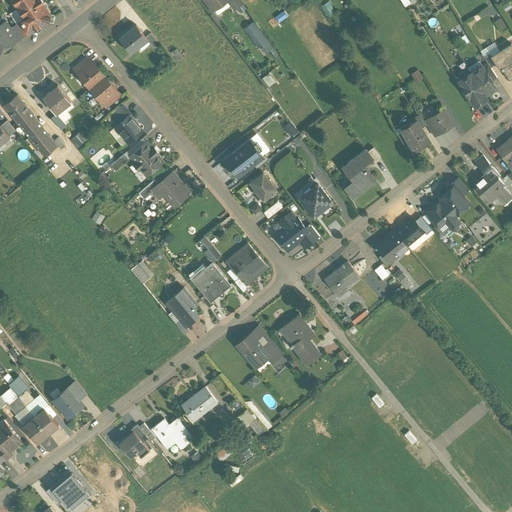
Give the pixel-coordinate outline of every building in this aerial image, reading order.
[(11,0),(25,20),(22,22),(22,23),(30,34),(30,35),(51,22),(52,17),(43,3),(44,3),(41,0),(11,0)] [(206,0),(213,10),(227,0),(206,0)] [(243,3),(240,0),(229,0),(236,9),(243,3)] [(7,23),(0,27),(0,40),(6,49),(18,41),(19,42),(20,42),(12,30),(7,23)] [(22,23),(17,26),(25,38),(30,34),(22,23)] [(136,26),(120,38),(119,39),(131,54),(132,53),(131,53),(138,47),(137,45),(145,39),(147,41),(148,41),(145,37),(136,25),(135,26),(136,26)] [(511,35),(511,32),(507,25),(502,29),(508,38),(511,35)] [(17,26),(12,30),(20,42),(25,38),(17,26)] [(159,44),(151,33),(145,37),(148,41),(147,41),(153,48),(159,44)] [(272,51),(261,37),(254,42),(264,56),(272,51)] [(145,39),(137,45),(138,47),(147,41),(145,39)] [(494,43),(481,52),(484,58),(490,54),(491,57),(500,51),(494,43)] [(491,57),(493,60),(496,64),(500,70),(501,70),(502,71),(503,70),(510,80),(511,78),(511,44),(500,51),(491,57)] [(490,54),(484,58),(488,63),(490,67),(491,68),(496,64),(493,60),(491,57),(490,54)] [(87,60),(74,70),(79,75),(91,65),(87,60)] [(91,65),(79,75),(90,88),(105,77),(93,63),(91,65)] [(490,67),(488,63),(482,67),(492,82),(492,81),(497,78),(491,68),(490,67)] [(492,82),(482,67),(471,74),(485,96),(497,89),(492,81),(492,82)] [(419,70),(413,74),(417,82),(424,78),(419,70)] [(470,74),(459,81),(475,107),(487,99),(485,96),(471,74),(470,74)] [(116,90),(105,77),(90,88),(101,102),(113,92),(116,90)] [(427,87),(424,80),(418,82),(422,90),(427,87)] [(71,103),(58,87),(43,98),(54,112),(61,107),(63,109),(71,103)] [(113,92),(101,102),(106,108),(118,98),(113,92)] [(54,141),(18,95),(4,106),(44,156),(58,146),(54,141)] [(123,105),(109,116),(117,125),(129,115),(129,116),(131,114),(123,105)] [(444,110),(429,118),(439,133),(453,124),(444,110)] [(66,125),(57,114),(52,118),(61,129),(66,125)] [(425,121),(420,114),(414,118),(416,121),(417,120),(422,128),(427,125),(425,121)] [(117,125),(115,127),(128,143),(142,131),(129,116),(129,115),(117,125)] [(429,118),(425,121),(427,125),(434,136),(439,133),(429,118)] [(416,121),(408,125),(410,128),(403,132),(409,143),(414,150),(429,141),(422,128),(417,120),(416,121)] [(16,131),(7,121),(0,126),(9,137),(16,131)] [(0,125),(0,144),(9,137),(0,126),(0,125)] [(403,132),(398,135),(404,146),(409,143),(403,132)] [(86,140),(79,133),(72,140),(79,147),(86,140)] [(511,137),(496,149),(507,163),(508,163),(511,159),(511,137)] [(65,146),(58,138),(54,141),(58,146),(61,149),(65,146)] [(253,164),(263,156),(250,139),(230,154),(224,159),(237,176),(253,164)] [(147,143),(131,156),(136,162),(134,163),(140,170),(141,169),(146,175),(163,161),(158,155),(159,154),(154,147),(152,148),(147,143)] [(373,148),(368,152),(373,159),(372,160),(374,162),(381,157),(373,148)] [(224,159),(230,154),(227,150),(216,158),(219,163),(224,159)] [(366,150),(342,168),(349,177),(351,176),(364,166),(372,160),(373,159),(368,152),(366,150)] [(124,154),(111,165),(115,171),(129,159),(124,154)] [(253,164),(257,169),(269,160),(265,154),(263,156),(253,164)] [(483,154),(475,161),(483,171),(491,165),(483,154)] [(491,165),(483,171),(485,173),(475,182),(478,187),(476,189),(481,195),(484,193),(490,200),(496,195),(502,202),(511,194),(502,184),(504,183),(501,179),(499,177),(500,175),(491,165)] [(364,166),(351,176),(356,183),(346,191),(352,199),(363,190),(361,188),(372,179),(374,181),(375,181),(367,170),(368,170),(367,168),(366,169),(364,166)] [(191,192),(174,171),(159,183),(153,189),(154,191),(161,199),(164,196),(173,207),(191,192)] [(276,190),(263,172),(250,182),(264,200),(276,190)] [(511,193),(511,179),(507,174),(501,179),(504,183),(502,184),(511,194),(511,193)] [(469,189),(459,177),(449,185),(451,188),(459,197),(463,194),(469,189)] [(155,179),(139,192),(145,198),(154,191),(153,189),(159,183),(155,179)] [(310,184),(297,193),(300,197),(305,193),(304,191),(310,187),(311,189),(318,184),(314,180),(313,181),(310,184)] [(331,202),(318,184),(311,189),(305,193),(300,197),(313,215),(331,202)] [(459,197),(451,188),(441,197),(442,199),(453,212),(459,207),(461,210),(465,210),(469,206),(469,203),(470,203),(463,194),(459,197)] [(453,212),(442,199),(427,211),(434,220),(445,233),(445,232),(443,230),(449,225),(452,228),(456,228),(460,225),(461,221),(453,212)] [(258,202),(251,208),(256,213),(262,207),(258,202)] [(278,202),(264,213),(268,218),(282,207),(278,202)] [(100,223),(105,216),(98,212),(93,219),(100,223)] [(298,218),(296,220),(290,212),(279,221),(282,224),(281,229),(275,234),(275,235),(275,237),(277,240),(280,241),(287,250),(301,239),(302,241),(310,234),(306,228),(298,218)] [(434,220),(428,224),(439,237),(445,233),(434,220)] [(319,236),(310,224),(306,228),(310,234),(302,241),(307,246),(319,236)] [(449,225),(443,230),(445,232),(448,235),(453,231),(452,228),(449,225)] [(408,246),(394,229),(393,230),(394,230),(377,244),(377,243),(376,244),(383,252),(390,261),(391,260),(408,246)] [(212,246),(204,236),(201,239),(209,249),(212,246)] [(248,241),(238,250),(240,252),(236,255),(239,259),(232,265),(240,275),(247,283),(247,282),(256,275),(255,273),(266,263),(248,241)] [(220,255),(212,246),(209,249),(216,258),(220,255)] [(216,258),(209,249),(206,252),(213,261),(216,258)] [(238,250),(227,260),(232,265),(239,259),(236,255),(240,252),(238,250)] [(383,252),(378,256),(387,267),(393,262),(391,260),(390,261),(383,252)] [(212,262),(193,278),(205,292),(211,299),(212,299),(219,293),(219,294),(220,294),(221,295),(223,295),(224,294),(224,293),(225,292),(225,291),(224,290),(223,289),(230,283),(212,262)] [(348,262),(334,272),(333,271),(324,278),(336,293),(359,276),(348,262)] [(151,278),(139,263),(131,269),(143,284),(151,278)] [(247,283),(240,275),(234,280),(243,291),(250,285),(247,282),(247,283)] [(197,304),(184,287),(166,302),(172,310),(168,313),(175,323),(180,319),(186,326),(187,326),(195,319),(192,315),(196,311),(193,307),(197,304)] [(211,299),(205,292),(200,297),(208,307),(214,302),(212,299),(211,299)] [(315,333),(300,313),(281,328),(292,343),(289,345),(290,347),(292,345),(306,364),(321,353),(310,338),(315,333)] [(186,326),(180,319),(175,323),(184,333),(190,329),(187,326),(186,326)] [(353,325),(349,328),(354,334),(358,330),(353,325)] [(264,345),(252,331),(237,344),(253,362),(262,355),(264,358),(268,355),(270,353),(264,345)] [(271,339),(264,345),(270,353),(268,355),(273,360),(282,352),(271,339)] [(86,392),(76,380),(69,386),(79,399),(79,398),(86,392)] [(79,399),(69,386),(54,398),(68,416),(84,404),(79,398),(79,399)] [(206,386),(183,404),(195,419),(218,401),(206,386)] [(34,399),(29,394),(21,401),(26,406),(34,399)] [(21,401),(18,397),(9,404),(17,413),(15,414),(24,424),(34,416),(21,401)] [(44,407),(34,416),(48,433),(58,425),(44,407)] [(247,426),(255,419),(247,409),(238,416),(247,426)] [(48,433),(34,416),(24,424),(23,425),(37,442),(48,433)] [(177,417),(169,423),(164,417),(152,427),(167,447),(175,441),(181,447),(193,438),(177,417)] [(21,441),(3,420),(0,422),(0,434),(4,439),(0,441),(0,444),(1,445),(7,453),(8,452),(21,441)] [(155,436),(144,422),(139,426),(149,437),(151,440),(155,436)] [(139,426),(137,423),(131,428),(133,430),(143,442),(149,437),(139,426)] [(143,442),(133,430),(120,441),(131,455),(136,451),(145,444),(143,442)] [(145,444),(136,451),(141,457),(150,450),(145,444)] [(7,453),(1,445),(0,445),(0,453),(5,459),(10,455),(8,452),(7,453)] [(221,460),(229,453),(224,446),(215,454),(221,460)] [(203,460),(198,452),(192,456),(197,464),(203,460)] [(54,487),(64,499),(71,508),(90,493),(72,471),(65,477),(54,487)] [(46,490),(58,504),(64,499),(54,487),(65,477),(63,476),(46,490)]
